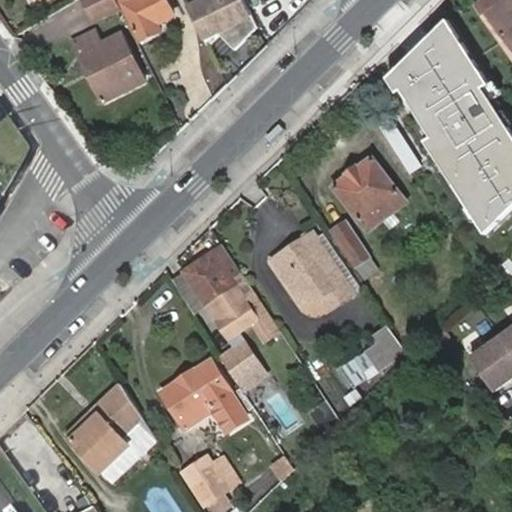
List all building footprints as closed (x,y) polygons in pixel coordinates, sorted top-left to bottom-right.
[(84,0),(94,20),(121,8),(117,0),(84,0)] [(123,0),(143,39),(164,30),(160,22),(176,15),(168,0),(123,0)] [(247,0),(204,0),(190,7),(206,38),(219,31),(222,34),(237,49),(260,25),(247,0)] [(269,26),(293,12),(285,0),(271,0),(258,8),(269,26)] [(511,0),(484,0),(478,5),(511,56),(511,0)] [(511,122),(447,18),(390,78),(489,239),(511,217),(511,122)] [(78,40),(84,54),(107,43),(101,30),(78,40)] [(219,31),(206,38),(210,46),(222,34),(219,31)] [(107,43),(84,54),(107,101),(147,81),(124,34),(107,43)] [(338,187),(371,229),(408,200),(374,157),(338,187)] [(386,276),(359,237),(349,222),(337,231),(374,285),(386,276)] [(317,234),(276,260),(308,308),(323,298),(331,293),(349,281),(317,234)] [(273,338),(282,333),(245,275),(235,281),(217,252),(188,271),(231,337),(260,318),(273,338)] [(323,298),(331,310),(357,292),(349,281),(331,293),(323,298)] [(437,330),(446,345),(454,340),(445,325),(437,330)] [(382,344),(369,352),(381,371),(394,362),(393,360),(407,351),(391,326),(377,335),(382,344)] [(511,338),(508,332),(477,351),(499,385),(511,376),(511,338)] [(252,386),(270,374),(248,343),(225,358),(250,396),(256,392),(252,386)] [(250,419),(212,361),(178,384),(180,386),(165,396),(184,425),(212,406),(218,414),(230,432),(250,419)] [(273,381),(270,374),(252,386),(256,392),(273,381)] [(158,439),(122,384),(94,411),(99,416),(73,440),(113,482),(158,439)] [(328,398),(310,411),(323,429),(341,416),(328,398)] [(212,406),(184,425),(189,433),(218,414),(212,406)] [(68,435),(73,440),(99,416),(94,411),(68,435)] [(255,467),(266,484),(290,469),(279,453),(255,467)] [(187,475),(205,507),(229,491),(209,461),(187,475)]
